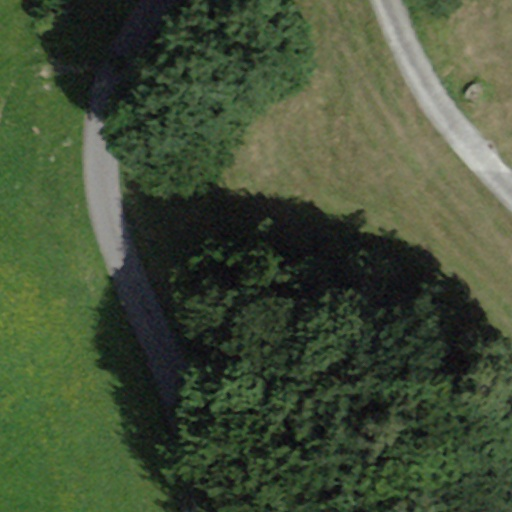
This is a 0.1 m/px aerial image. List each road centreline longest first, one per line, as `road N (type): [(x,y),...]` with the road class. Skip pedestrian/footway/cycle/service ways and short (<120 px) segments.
road 1 (unclassified): [(214,511),(217,497),(103,244),(118,102),(169,0)]
road 2 (track): [(511,171),(449,114),(408,0)]
